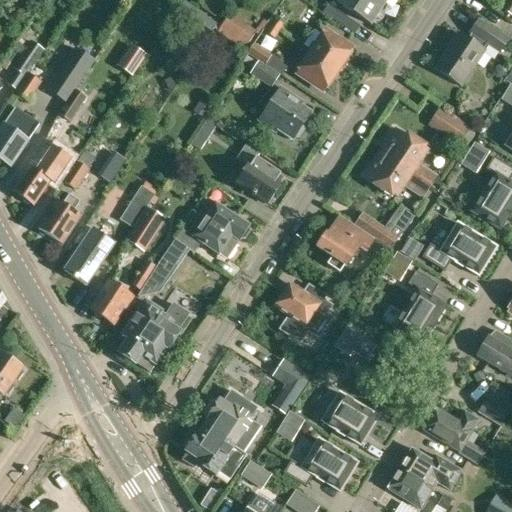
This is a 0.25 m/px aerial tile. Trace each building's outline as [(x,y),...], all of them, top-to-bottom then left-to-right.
[(175,0),(168,0),(166,4),(172,9),(178,1),(175,0)] [(194,23),(209,34),(217,24),(216,23),(217,22),(195,8),(194,8),(183,0),(176,10),(174,14),(186,22),(190,17),(196,21),(194,23)] [(214,18),(222,7),(212,0),(206,0),(201,8),(214,18)] [(334,0),(334,1),(370,25),(384,4),(377,0),(334,0)] [(323,13),(355,33),(360,26),(328,5),(323,13)] [(253,32),(229,17),(217,35),(241,50),(253,32)] [(269,25),(279,32),(284,23),(275,17),(269,25)] [(434,69),(460,87),(484,51),(483,51),(486,45),(500,54),(509,39),(478,19),(468,33),(469,34),(466,39),(458,34),(434,69)] [(264,33),(274,39),(279,32),(269,25),(264,33)] [(310,53),(338,71),(352,51),(324,32),(310,53)] [(5,83),(16,91),(28,73),(28,74),(43,51),(29,41),(10,67),(14,70),(5,83)] [(257,61),(265,66),(272,55),(256,45),(253,43),(248,51),(246,54),(257,61)] [(45,92),(65,105),(77,85),(93,62),(74,48),(45,92)] [(297,73),(324,92),(338,71),(310,53),(297,73)] [(265,66),(257,61),(249,75),(271,89),(279,76),(265,66)] [(14,94),(27,104),(41,83),(28,74),(28,73),(16,91),(14,94)] [(164,82),(170,94),(181,78),(175,74),(164,82)] [(58,115),(69,122),(88,92),(77,85),(65,105),(58,115)] [(276,129),(292,140),(293,138),(295,139),(299,139),(305,130),(304,127),(302,125),(310,114),(299,107),(301,104),(279,89),(275,96),(267,91),(258,104),(266,109),(258,121),(274,132),(276,129)] [(195,110),(205,117),(212,106),(202,100),(195,110)] [(0,128),(0,161),(9,167),(27,142),(38,125),(15,108),(2,126),(0,128)] [(427,127),(456,146),(469,129),(440,108),(427,127)] [(192,141),(201,147),(214,127),(205,121),(192,141)] [(379,153),(430,187),(437,176),(419,164),(427,152),(424,150),(426,146),(405,132),(403,136),(394,130),(379,153)] [(511,132),(503,146),(511,151),(511,132)] [(486,153),(474,145),(467,155),(480,163),(486,153)] [(30,203),(33,205),(50,180),(42,174),(53,157),(42,148),(29,166),(30,166),(13,192),(22,198),(22,201),(27,204),(30,203)] [(403,188),(421,200),(425,195),(430,187),(379,153),(364,176),(373,182),(370,186),(391,199),(394,196),(397,198),(403,188)] [(511,174),(511,168),(493,157),(485,169),(493,174),(469,212),(498,230),(508,215),(509,215),(510,214),(509,213),(511,208),(511,184),(508,181),(511,174)] [(256,197),(267,205),(272,197),(273,197),(281,184),(277,181),(282,175),(257,158),(250,169),(248,167),(236,185),(255,198),(256,197)] [(62,182),(75,192),(89,171),(76,161),(62,182)] [(136,223),(145,209),(158,190),(143,181),(119,220),(132,229),(136,223)] [(62,204),(55,200),(36,229),(60,245),(80,216),(74,212),(80,203),(69,195),(62,204)] [(180,229),(173,241),(193,254),(200,243),(218,255),(217,256),(226,261),(238,241),(237,241),(238,239),(240,241),(245,239),(249,233),(249,225),(247,225),(214,204),(207,199),(200,208),(207,213),(192,236),(180,229)] [(126,242),(143,252),(153,234),(153,233),(160,219),(145,209),(136,223),(137,224),(126,242)] [(389,232),(362,213),(353,226),(374,240),(390,250),(404,230),(402,229),(407,220),(400,216),(389,232)] [(326,265),(339,274),(344,266),(345,267),(358,248),(366,253),(374,240),(353,226),(341,218),(328,236),(325,234),(316,248),(330,257),(326,265)] [(438,251),(429,245),(421,257),(443,271),(450,260),(454,262),(453,263),(461,267),(461,266),(477,276),(495,247),(456,223),(438,251)] [(63,272),(85,287),(103,261),(115,245),(86,225),(75,242),(80,246),(63,272)] [(193,254),(173,241),(158,263),(178,277),(193,254)] [(405,258),(396,253),(390,262),(399,268),(405,258)] [(155,267),(146,261),(130,285),(140,291),(155,267)] [(436,322),(435,321),(445,306),(429,296),(436,285),(414,271),(407,284),(415,289),(391,327),(420,345),(430,329),(431,330),(432,328),(431,328),(434,323),(435,323),(436,322)] [(102,318),(113,325),(124,308),(126,310),(134,299),(109,282),(90,310),(94,312),(94,315),(99,319),(102,318)] [(278,331),(298,344),(306,332),(312,336),(317,339),(331,318),(326,315),(332,305),(306,286),(302,293),(292,286),(277,308),(288,316),(278,331)] [(220,295),(211,314),(221,319),(231,300),(220,295)] [(172,304),(164,316),(143,302),(121,336),(127,340),(118,352),(135,363),(134,364),(149,374),(155,365),(165,349),(167,350),(168,348),(172,348),(179,338),(177,335),(179,333),(177,332),(188,314),(172,304)] [(511,344),(509,350),(487,337),(474,357),(511,379),(511,344)] [(364,358),(371,345),(360,338),(352,351),(364,358)] [(0,395),(2,397),(4,394),(9,394),(13,387),(11,384),(14,380),(18,381),(23,374),(20,371),(22,369),(0,352),(0,395)] [(283,412),(307,377),(281,360),(272,374),(286,384),(272,405),(283,412)] [(473,377),(476,384),(483,380),(480,373),(473,377)] [(243,454),(260,427),(252,421),(252,420),(250,419),(257,409),(230,391),(222,403),(220,401),(214,402),(207,412),(208,418),(202,427),(243,454)] [(476,413),(500,428),(502,424),(508,415),(509,413),(506,411),(511,402),(511,396),(504,391),(495,405),(485,399),(476,413)] [(337,392),(319,421),(335,431),(335,432),(342,436),(342,435),(358,446),(377,416),(337,392)] [(435,410),(423,431),(459,452),(472,431),(473,432),(479,421),(463,411),(457,423),(435,410)] [(296,418),(288,413),(282,423),(290,428),(296,418)] [(511,417),(508,415),(502,424),(511,429),(511,417)] [(245,455),(243,454),(202,427),(196,436),(190,436),(184,445),(185,452),(186,452),(180,461),(193,470),(197,463),(215,475),(216,473),(228,481),(245,455)] [(310,475),(314,477),(314,478),(321,483),(321,482),(337,492),(356,463),(316,438),(298,467),(290,462),(283,473),(304,486),(310,475)] [(398,470),(433,490),(436,484),(449,492),(460,473),(433,456),(431,461),(411,449),(398,470)] [(267,474),(249,462),(240,474),(259,487),(267,474)] [(386,490),(420,511),(433,490),(398,470),(386,490)] [(241,511),(276,511),(279,509),(256,494),(248,505),(247,505),(244,508),(241,511)] [(436,506),(445,511),(451,501),(443,496),(436,506)] [(310,511),(315,506),(305,499),(297,511),(310,511)]
